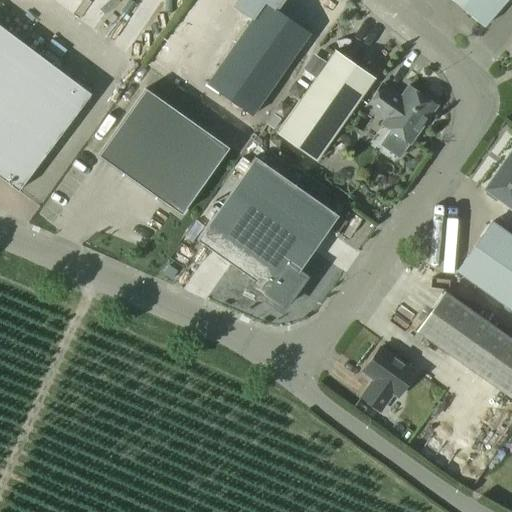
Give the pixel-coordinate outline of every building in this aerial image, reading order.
[(449,0),(484,30),(509,0),(449,0)] [(310,36),(265,4),(207,85),(253,118),(310,36)] [(0,177),(21,193),(93,96),(0,26),(0,177)] [(335,53),(277,135),(316,163),(374,81),(335,53)] [(367,108),(393,126),(380,145),(400,159),(436,108),(410,89),(402,101),(382,87),(367,108)] [(232,149),(148,91),(104,159),(189,216),(232,149)] [(511,155),(487,190),(489,192),(486,196),(497,203),(499,199),(511,208),(511,155)] [(278,304),(287,302),(288,303),(306,277),(300,272),(339,215),(256,157),(198,241),(255,281),(250,287),(277,305),(278,304)] [(455,270),(511,310),(511,234),(491,220),(455,270)] [(172,279),(177,271),(169,265),(163,274),(172,279)] [(417,332),(511,399),(511,339),(445,292),(417,332)] [(399,397),(416,373),(382,348),(364,373),(375,380),(362,398),(382,412),(394,394),(399,397)]
